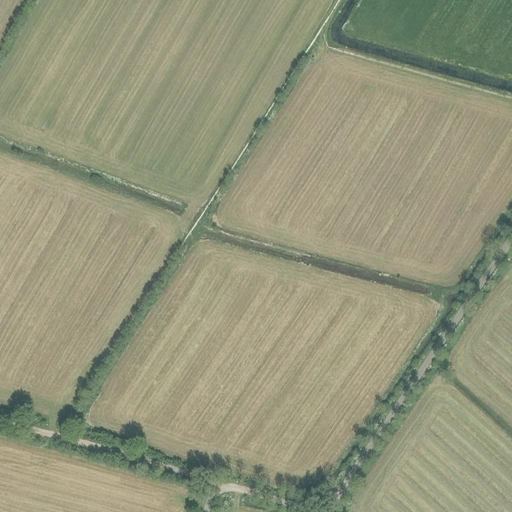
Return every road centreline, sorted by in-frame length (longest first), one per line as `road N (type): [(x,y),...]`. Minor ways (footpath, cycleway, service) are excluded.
road 1 (unclassified): [(207,511),(212,494),(227,486),(312,508),(333,501),(511,234)]
road 2 (track): [(222,487),(0,421)]
